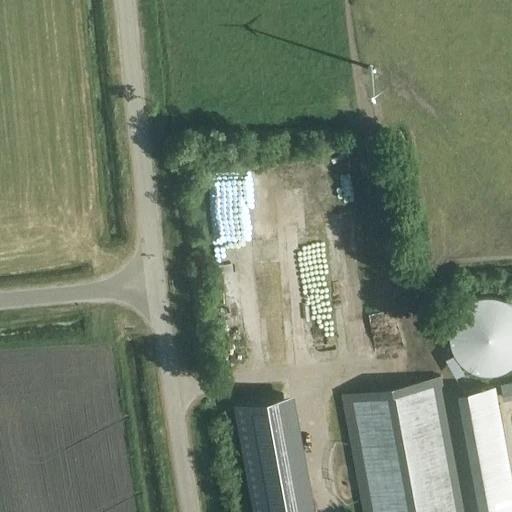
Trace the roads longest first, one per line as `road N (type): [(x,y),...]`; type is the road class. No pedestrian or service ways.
road 1 (unclassified): [(154,286),(125,0)]
road 2 (unclassified): [(193,511),(154,286)]
road 3 (unclassified): [(0,300),(154,286)]
